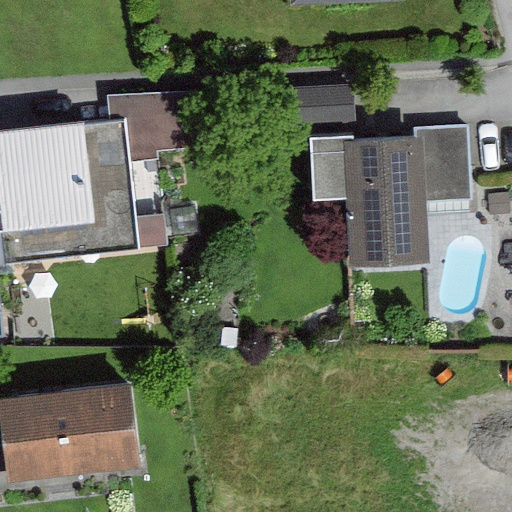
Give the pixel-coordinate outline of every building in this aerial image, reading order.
[(129,114),(140,113),(145,154),(176,151),(175,144),(215,139),(209,86),(127,90),(129,114)] [(129,114),(6,128),(20,255),(155,240),(145,154),(140,113),(129,114)] [(376,124),(335,127),(339,188),(373,186),(376,252),(455,248),(452,193),(488,191),(484,119),(447,121),(448,125),(376,128),(376,124)] [(0,257),(20,255),(6,128),(0,128),(0,257)] [(155,377),(16,392),(25,471),(164,456),(155,377)]
